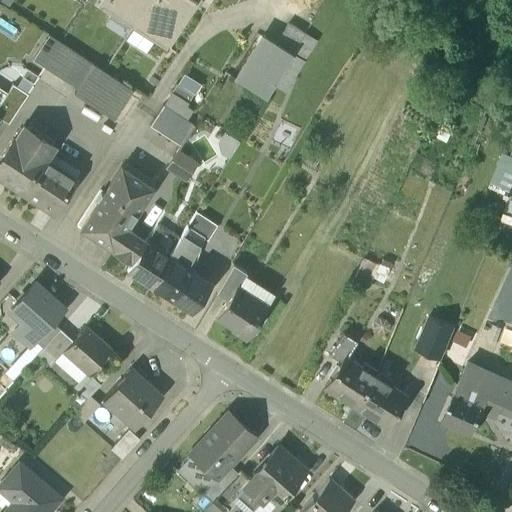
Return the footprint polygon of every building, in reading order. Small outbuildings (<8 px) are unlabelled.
[(105,0),(100,9),(134,31),(153,0),(105,0)] [(153,0),(134,31),(168,52),(198,5),(189,0),(168,0),(167,0),(153,0)] [(305,36),(288,26),(276,45),(293,55),(305,36)] [(276,45),(263,37),(237,81),(266,99),(293,55),(276,45)] [(58,49),(47,41),(33,62),(44,70),(58,49)] [(94,66),(61,45),(58,49),(44,70),(78,91),(94,67),(94,66)] [(133,92),(94,67),(78,91),(75,96),(114,121),(133,92)] [(7,94),(0,105),(0,119),(8,125),(28,95),(13,85),(7,94)] [(194,97),(177,86),(171,95),(188,106),(194,97)] [(188,106),(171,95),(163,107),(187,122),(193,112),(186,108),(188,106)] [(187,122),(163,107),(150,128),(180,147),(193,126),(187,122)] [(15,141),(13,140),(0,160),(0,178),(23,194),(45,160),(46,161),(55,147),(24,127),(15,141)] [(196,165),(177,152),(166,169),(186,181),(196,165)] [(494,187),(511,191),(511,158),(503,156),(494,187)] [(46,161),(45,160),(23,194),(54,214),(76,180),(46,161)] [(121,168),(81,231),(113,251),(126,231),(153,189),(121,168)] [(217,227),(197,214),(188,228),(203,238),(203,239),(208,242),(217,227)] [(181,240),(157,224),(145,243),(132,264),(127,271),(152,287),(181,240)] [(188,228),(181,240),(196,250),(203,239),(203,238),(188,228)] [(126,231),(113,251),(132,264),(145,243),(126,231)] [(196,250),(181,240),(152,287),(176,303),(195,273),(186,267),(196,250)] [(247,274),(233,266),(220,289),(231,296),(237,288),(238,289),(247,274)] [(210,283),(195,273),(176,303),(191,313),(210,283)] [(35,283),(10,310),(23,322),(14,331),(30,345),(34,342),(51,322),(64,309),(35,283)] [(238,289),(237,288),(231,296),(217,319),(235,331),(236,329),(249,338),(268,308),(238,289)] [(430,321),(418,351),(438,360),(452,331),(430,321)] [(51,322),(34,342),(43,349),(60,330),(51,322)] [(110,350),(85,327),(72,341),(63,352),(64,352),(89,375),(110,350)] [(72,341),(60,330),(43,349),(56,361),(64,352),(63,352),(72,341)] [(357,344),(344,335),(329,358),(340,364),(344,358),(347,360),(357,344)] [(347,360),(344,358),(340,364),(324,388),(355,408),(375,377),(361,368),(361,369),(347,360)] [(511,386),(466,366),(455,392),(475,400),(477,395),(488,400),(486,405),(511,416),(511,386)] [(163,397),(131,369),(102,402),(134,430),(163,397)] [(391,387),(375,377),(355,408),(388,429),(407,399),(390,388),(391,387)] [(475,400),(455,392),(441,424),(472,437),(486,405),(488,400),(477,395),(475,400)] [(90,397),(73,416),(83,426),(100,407),(90,397)] [(228,415),(191,456),(215,477),(218,480),(229,468),(255,439),(228,415)] [(140,441),(128,431),(111,451),(122,461),(140,441)] [(305,472),(278,448),(249,481),(250,483),(234,501),(246,511),(250,511),(265,496),(276,505),(284,496),(285,497),(288,493),(287,493),(305,472)] [(59,497),(20,464),(19,463),(18,464),(5,480),(4,479),(3,481),(5,482),(5,481),(21,495),(5,511),(47,511),(59,499),(60,498),(59,497)] [(218,480),(215,477),(200,493),(212,504),(216,500),(238,476),(229,468),(218,480)] [(238,476),(216,500),(226,510),(234,501),(250,483),(249,481),(240,473),(238,476)] [(345,511),(354,503),(330,482),(302,511),(345,511)]
